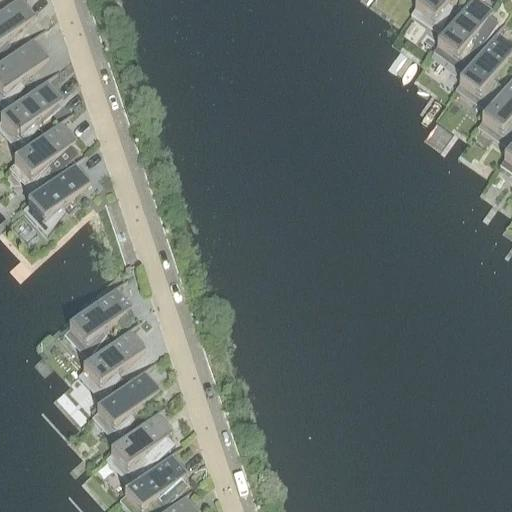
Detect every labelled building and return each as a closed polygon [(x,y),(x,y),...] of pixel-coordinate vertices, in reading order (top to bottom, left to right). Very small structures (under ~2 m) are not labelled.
[(0,18),(0,62),(9,50),(10,49),(6,45),(35,19),(19,2),(21,0),(19,0),(13,7),(0,18)] [(423,0),(414,14),(441,34),(452,11),(447,8),(453,0),(423,0)] [(472,0),(436,52),(463,71),(465,68),(467,69),(497,27),(488,20),(492,15),(473,1),(474,0),(472,0)] [(504,25),(458,90),(486,109),(496,87),(492,84),(511,55),(511,50),(496,39),(505,26),(504,25)] [(0,72),(0,101),(9,111),(23,91),(20,87),(48,61),(33,44),(45,33),(44,32),(16,58),(0,72)] [(9,50),(0,62),(0,72),(16,58),(9,50)] [(58,74),(0,126),(0,127),(22,152),(37,132),(34,129),(62,103),(47,86),(59,75),(58,74)] [(487,118),(480,127),(508,147),(511,138),(511,82),(505,93),(487,118)] [(486,109),(483,115),(487,118),(505,93),(496,87),(486,109)] [(36,194),(48,178),(53,182),(78,158),(70,149),(76,144),(60,127),(73,116),(72,115),(13,169),(36,194)] [(511,151),(503,165),(511,171),(511,151)] [(86,157),(27,210),(50,235),(65,215),(61,212),(90,186),(74,169),(86,158),(86,157)] [(68,335),(91,360),(106,340),(103,337),(119,322),(124,328),(133,319),(128,313),(131,311),(116,294),(128,282),(127,281),(86,319),(83,316),(73,326),(76,329),(68,335)] [(82,377),(109,406),(127,390),(117,378),(145,352),(130,335),(142,324),(141,323),(113,348),(91,369),(82,377)] [(91,360),(87,366),(91,369),(113,348),(110,344),(106,340),(91,360)] [(155,365),(127,390),(109,406),(104,411),(96,418),(119,443),(134,424),(130,420),(159,394),(143,377),(155,366),(155,365)] [(133,485),(136,480),(140,483),(175,449),(167,441),(172,435),(157,419),(169,407),(168,407),(110,460),(133,485)] [(133,511),(164,511),(188,491),(180,483),(186,477),(171,460),(183,449),(182,448),(124,502),(133,511)] [(193,511),(185,502),(197,491),(196,490),(171,511),(193,511)]
